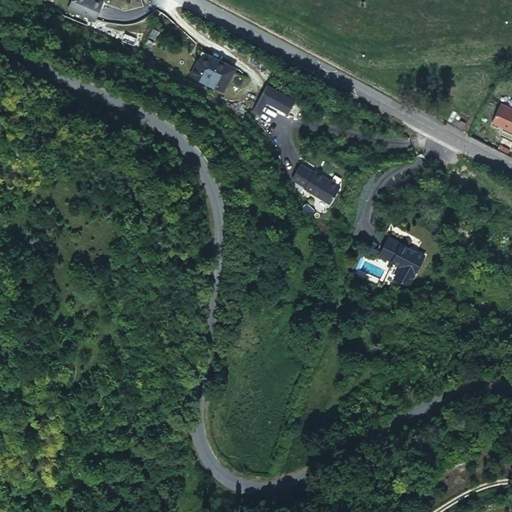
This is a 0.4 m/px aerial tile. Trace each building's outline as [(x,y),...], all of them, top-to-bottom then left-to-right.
[(99,0),(67,0),(65,6),(92,18),(99,0)] [(201,45),(187,68),(219,86),(232,64),(201,45)] [(262,101),(282,111),(290,98),(262,83),(248,109),(255,113),(262,101)] [(511,105),(499,99),(489,118),(511,130),(511,105)] [(309,168),(296,161),(287,175),(300,183),(299,185),(325,200),(334,185),(333,182),(310,167),(309,168)] [(386,235),(376,254),(398,265),(391,277),(405,285),(421,254),(386,235)]
